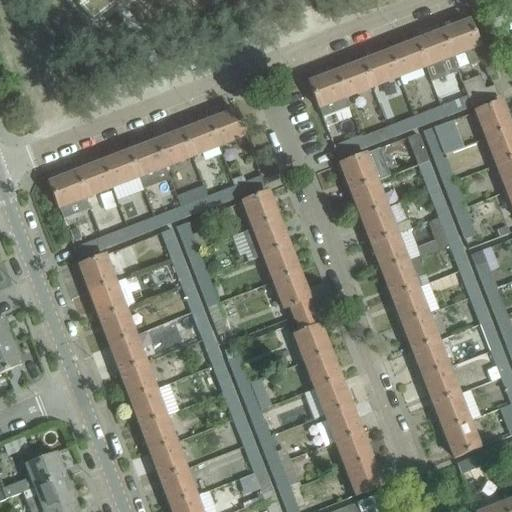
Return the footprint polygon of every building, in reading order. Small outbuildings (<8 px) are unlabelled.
[(72,0),(88,20),(89,20),(89,21),(90,21),(91,22),(92,22),(93,22),(94,22),(95,21),(96,21),(122,0),(72,0)] [(469,22),(442,32),(452,58),(465,53),(470,66),(484,61),(469,22)] [(442,32),(416,43),(425,68),(452,58),(442,32)] [(91,40),(84,43),(90,58),(97,55),(91,40)] [(416,43),(389,53),(399,79),(425,68),(416,43)] [(389,53),(362,64),(371,89),(399,79),(389,53)] [(362,64),(335,74),(345,99),(371,89),(362,64)] [(491,68),(487,69),(484,70),(487,77),(494,74),(491,68)] [(345,99),(335,74),(308,84),(318,110),(322,119),(349,109),(345,99)] [(461,84),(466,97),(471,108),(498,97),(494,87),(485,90),(479,77),(461,84)] [(466,97),(450,104),(454,115),(471,108),(466,97)] [(475,113),(485,140),(511,130),(500,103),(475,113)] [(430,111),(413,118),(417,129),(435,122),(430,111)] [(235,112),(208,123),(218,148),(245,138),(235,112)] [(413,118),(396,125),(400,135),(417,129),(413,118)] [(422,133),(433,160),(444,156),(463,149),(452,122),(433,129),(422,133)] [(208,123),(182,133),(191,158),(218,148),(208,123)] [(485,140),(496,167),(511,160),(511,133),(511,130),(485,140)] [(377,132),(360,138),(360,139),(364,149),(381,143),(377,132)] [(182,133),(155,143),(165,169),(191,158),(182,133)] [(413,157),(416,156),(421,154),(424,153),(417,135),(406,140),(413,157)] [(360,139),(360,138),(360,137),(332,148),(337,160),(364,149),(360,139)] [(155,143),(128,154),(138,179),(165,169),(155,143)] [(339,166),(350,193),(375,183),(389,178),(385,168),(378,150),(339,166)] [(128,154),(102,164),(111,189),(138,179),(128,154)] [(433,160),(439,177),(450,173),(444,156),(433,160)] [(511,160),(496,167),(506,193),(511,190),(511,160)] [(102,164),(75,174),(85,199),(111,189),(102,164)] [(421,177),(427,193),(438,189),(431,172),(421,177)] [(85,199),(75,174),(48,185),(58,210),(85,199)] [(261,177),(233,188),(237,199),(265,188),(261,177)] [(350,193),(360,219),(386,210),(375,183),(350,193)] [(180,208),(207,198),(202,184),(174,195),(180,208)] [(427,193),(434,211),(445,207),(438,189),(427,193)] [(224,191),(207,198),(211,209),(228,202),(224,191)] [(447,196),(454,214),(464,210),(458,192),(447,196)] [(242,203),(252,231),(278,221),(267,194),(242,203)] [(207,198),(180,208),(184,219),(211,209),(207,198)] [(126,199),(116,203),(126,229),(136,225),(126,199)] [(167,213),(163,215),(167,225),(184,219),(180,208),(167,213)] [(360,219),(371,246),(396,236),(395,235),(410,230),(407,221),(396,225),(397,227),(393,228),(386,210),(360,219)] [(464,210),(454,214),(464,241),(475,237),(464,210)] [(262,256),(263,257),(288,247),(278,221),(252,231),(243,234),(246,242),(250,253),(253,260),(262,256)] [(136,225),(126,229),(130,240),(148,233),(144,222),(143,223),(136,225)] [(441,229),(448,247),(459,242),(452,225),(441,229)] [(506,226),(496,230),(499,239),(510,235),(506,226)] [(77,229),(70,231),(73,241),(81,238),(77,229)] [(126,229),(109,235),(114,246),(130,240),(126,229)] [(183,247),(187,256),(197,252),(191,236),(191,235),(180,239),(183,247)] [(371,246),(381,273),(406,263),(396,236),(371,246)] [(104,250),(100,239),(73,249),(77,260),(104,250)] [(164,246),(170,263),(181,259),(175,242),(164,246)] [(454,263),(454,264),(465,260),(459,242),(448,247),(454,263)] [(263,257),(273,284),(298,274),(288,247),(263,257)] [(187,256),(193,273),(204,269),(197,252),(187,256)] [(79,267),(89,294),(114,284),(111,276),(104,257),(79,267)] [(170,263),(177,280),(187,276),(181,259),(170,263)] [(381,273),(391,299),(417,289),(406,263),(381,273)] [(478,277),(485,294),(495,290),(489,273),(478,277)] [(289,309),(293,319),(311,312),(307,302),(309,301),(298,274),(273,284),(283,311),(289,309)] [(462,283),(468,300),(479,296),(472,278),(462,283)] [(89,294),(99,321),(125,311),(114,284),(89,294)] [(200,293),(206,310),(218,305),(212,288),(200,293)] [(391,299),(402,326),(427,316),(417,289),(391,299)] [(485,294),(491,311),(502,307),(495,290),(485,294)] [(184,300),(190,317),(201,313),(195,296),(184,300)] [(468,300),(475,317),(486,313),(479,296),(468,300)] [(218,305),(206,310),(213,327),(225,322),(218,305)] [(99,321),(109,347),(135,338),(125,311),(99,321)] [(294,322),(295,325),(313,317),(312,315),(311,312),(293,319),(294,322)] [(190,317),(197,334),(207,330),(201,313),(190,317)] [(402,326),(412,352),(437,343),(427,316),(402,326)] [(293,337),(304,364),(329,354),(319,327),(317,328),(313,317),(295,325),(299,335),(293,337)] [(0,347),(11,343),(1,319),(0,319),(0,347)] [(479,326),(489,353),(500,349),(490,322),(479,326)] [(167,326),(166,330),(168,334),(174,336),(178,335),(179,331),(177,327),(171,325),(167,326)] [(499,330),(505,347),(511,344),(511,332),(510,326),(499,330)] [(109,347),(119,374),(145,365),(135,338),(109,347)] [(0,347),(0,375),(21,366),(11,343),(0,347)] [(412,352),(422,379),(448,369),(437,343),(412,352)] [(204,353),(210,370),(221,366),(215,349),(204,353)] [(489,353),(496,370),(507,366),(500,349),(489,353)] [(304,364),(314,391),(340,381),(329,354),(304,364)] [(119,374),(129,401),(155,391),(145,365),(119,374)] [(210,370),(217,387),(227,383),(221,366),(210,370)] [(230,373),(236,390),(249,386),(242,369),(230,373)] [(422,379),(433,406),(458,396),(448,369),(422,379)] [(314,391),(324,417),(350,407),(340,381),(314,391)] [(511,385),(503,389),(509,405),(510,406),(511,405),(511,385)] [(236,390),(243,407),(255,403),(254,400),(251,391),(249,386),(236,390)] [(129,401),(139,428),(165,418),(155,391),(129,401)] [(433,406),(443,432),(468,422),(458,396),(433,406)] [(224,407),(230,424),(241,420),(235,403),(224,407)] [(511,405),(510,406),(509,405),(498,409),(509,437),(511,436),(511,405)] [(324,417),(335,444),(360,434),(350,407),(324,417)] [(139,428),(150,454),(175,445),(165,418),(139,428)] [(230,424),(237,441),(247,437),(241,420),(230,424)] [(250,426),(256,443),(268,439),(262,422),(250,426)] [(468,422),(443,432),(453,460),(479,450),(468,422)] [(335,444),(345,470),(370,461),(360,434),(335,444)] [(256,443),(263,460),(274,456),(268,439),(256,443)] [(150,454),(160,481),(185,471),(175,445),(150,454)] [(500,449),(484,455),(488,466),(505,459),(500,449)] [(0,502),(33,490),(34,492),(65,479),(55,454),(24,466),(29,480),(1,491),(0,488),(0,475),(0,474),(0,502)] [(488,466),(484,455),(465,462),(469,473),(488,466)] [(244,460),(250,477),(261,473),(255,456),(244,460)] [(370,461),(345,470),(356,498),(381,488),(370,461)] [(160,481),(170,508),(195,498),(185,471),(160,481)] [(250,477),(257,494),(267,490),(261,473),(250,477)] [(270,480),(276,497),(287,493),(281,476),(270,480)] [(29,511),(46,511),(74,502),(65,479),(34,492),(23,496),(29,511)] [(287,493),(276,497),(276,498),(281,511),(287,511),(293,510),(288,493),(287,493)] [(170,508),(171,511),(200,511),(195,498),(170,508)] [(358,511),(376,511),(374,506),(372,501),(371,498),(356,504),(358,511)] [(236,500),(223,505),(225,511),(238,511),(240,511),(236,500)] [(511,511),(511,501),(503,505),(505,511),(511,511)] [(46,511),(77,511),(74,502),(46,511)]
